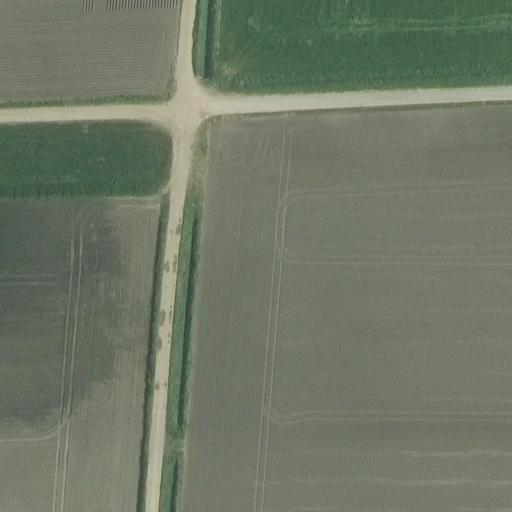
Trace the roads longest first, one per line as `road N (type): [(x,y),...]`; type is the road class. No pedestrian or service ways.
road 1 (track): [(190,111),(154,511)]
road 2 (unclassified): [(511,95),(190,111)]
road 3 (track): [(0,120),(190,111)]
